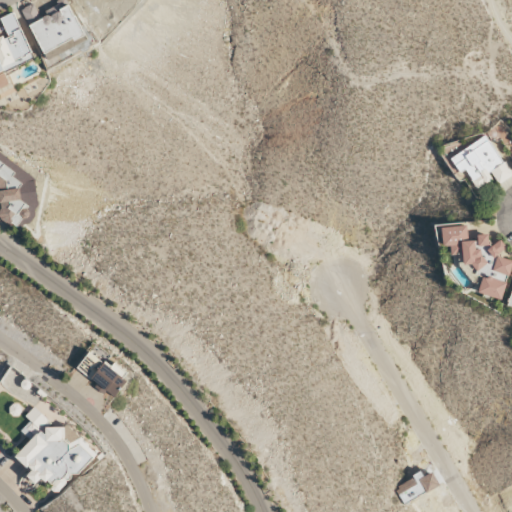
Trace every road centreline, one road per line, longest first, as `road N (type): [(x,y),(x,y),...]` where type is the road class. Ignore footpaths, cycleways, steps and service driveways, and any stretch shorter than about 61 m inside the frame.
road 1 (residential): [(266,511),(214,428),(159,365),(0,241)]
road 2 (residential): [(472,511),(339,287)]
road 3 (residential): [(152,511),(133,464),(99,417),(0,339)]
